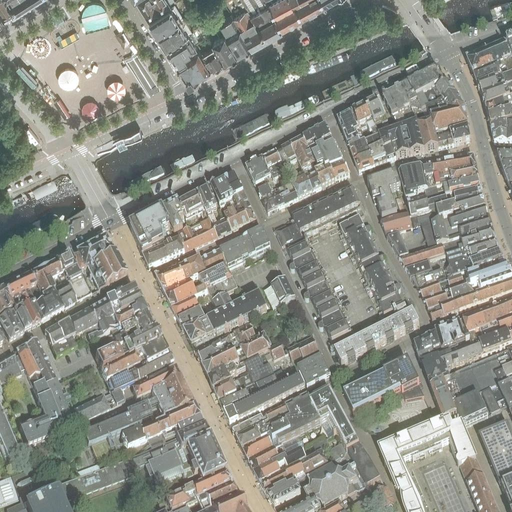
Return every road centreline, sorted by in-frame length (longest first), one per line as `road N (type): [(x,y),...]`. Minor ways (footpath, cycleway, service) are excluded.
road 1 (tertiary): [(364,0),(184,100)]
road 2 (residential): [(220,438),(141,281)]
road 3 (residential): [(335,380),(264,227)]
road 4 (residential): [(357,184),(428,330)]
road 5 (tertiary): [(111,223),(232,161)]
road 6 (residential): [(264,227),(141,281)]
road 7 (tertiary): [(328,114),(444,54)]
road 8 (residential): [(483,150),(357,184)]
road 9 (residential): [(335,380),(220,438)]
road 10 (tertiary): [(0,281),(111,223)]
road 11 (tertiary): [(184,100),(71,153)]
